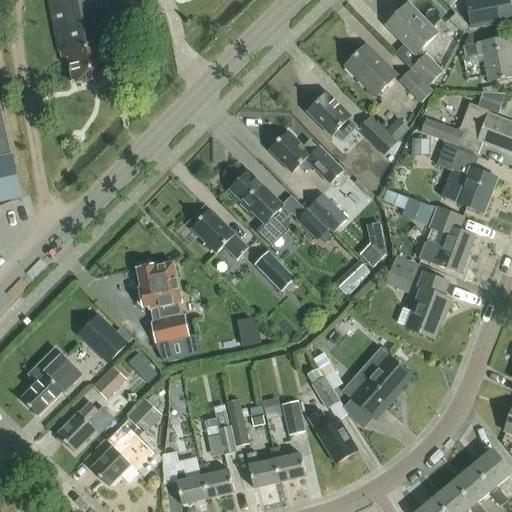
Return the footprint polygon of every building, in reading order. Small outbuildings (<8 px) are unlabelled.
[(111,70),(123,68),(120,52),(111,54),(108,37),(113,36),(105,0),(47,0),(58,54),(61,53),(63,60),(68,59),(73,86),(113,78),(111,70)] [(488,0),(465,0),(471,29),(511,21),(511,17),(508,0),(489,0),(488,0)] [(429,87),(443,73),(426,55),(425,56),(420,51),(437,34),(407,4),(385,26),(420,61),(411,70),(429,87)] [(448,21),(460,33),(467,26),(455,14),(448,21)] [(136,37),(132,15),(120,18),(124,40),(136,37)] [(488,83),(511,78),(511,53),(509,39),(475,45),(478,58),(484,56),(488,83)] [(376,99),(397,77),(366,46),(344,68),(376,99)] [(420,104),(432,91),(411,70),(398,83),(420,104)] [(342,143),(356,128),(349,120),(351,118),(327,94),(307,114),(331,138),(334,135),(342,143)] [(469,104),(459,132),(420,118),(415,131),(478,155),(483,144),(511,155),(511,124),(489,116),(490,112),(469,104)] [(0,204),(22,199),(12,156),(11,157),(0,107),(0,204)] [(397,142),(386,132),(370,117),(357,131),(383,156),(397,142)] [(386,132),(397,142),(409,129),(398,119),(386,132)] [(318,148),(310,140),(303,148),(288,133),(269,152),(292,175),(299,168),(302,171),(309,172),(313,168),(330,185),(343,172),(318,148)] [(429,157),(430,140),(412,139),(411,156),(429,157)] [(436,166),(450,171),(440,196),(457,203),(456,204),(484,215),(498,179),(474,170),(479,159),(444,145),(436,166)] [(293,216),(273,197),(248,172),(229,191),(242,204),(240,206),(249,215),(251,213),(265,226),(257,234),(273,251),(291,233),(284,226),(293,216)] [(307,209),(333,234),(347,220),(322,194),(307,209)] [(433,209),(430,208),(409,200),(402,217),(426,226),(433,209)] [(419,259),(433,265),(461,275),(475,237),(459,231),(464,219),(437,209),(430,229),(445,235),(440,246),(429,242),(424,244),(419,259)] [(296,221),(317,242),(320,239),(334,254),(343,245),(307,210),(296,221)] [(237,261),(248,250),(235,237),(235,236),(210,211),(191,230),(205,244),(203,246),(212,255),(214,253),(216,255),(223,248),(237,261)] [(381,258),(394,255),(391,241),(378,244),(381,258)] [(254,265),(281,293),(285,289),(288,293),(295,286),(292,283),(295,279),(268,252),(254,265)] [(409,294),(419,266),(395,257),(385,285),(409,294)] [(139,306),(143,308),(143,309),(148,308),(149,312),(151,311),(153,323),(152,324),(157,349),(174,345),(173,341),(189,338),(184,316),(182,317),(179,305),(182,305),(173,264),(157,268),(157,266),(137,270),(141,289),(139,289),(139,292),(137,296),(139,306)] [(420,291),(411,312),(403,309),(397,324),(406,328),(405,330),(434,341),(440,326),(442,327),(451,301),(443,298),(448,283),(423,274),(417,289),(420,291)] [(78,336),(108,365),(129,344),(98,315),(78,336)] [(29,376),(37,384),(21,400),(38,417),(62,392),(64,394),(82,376),(55,350),(29,376)] [(323,354),(313,360),(338,403),(340,402),(332,390),(342,384),(323,354)] [(400,391),(411,378),(388,357),(368,379),(360,372),(342,391),(376,421),(402,392),(400,391)] [(326,410),(338,403),(313,360),(312,361),(318,369),(306,376),(312,385),(311,385),(326,410)] [(113,367),(93,387),(106,401),(126,380),(113,367)] [(152,396),(147,402),(145,400),(127,418),(143,434),(162,416),(154,408),(159,403),(152,396)] [(262,402),(267,421),(283,417),(278,398),(262,402)] [(248,444),(238,401),(225,404),(235,447),(248,444)] [(281,405),(289,436),(306,432),(298,401),(281,405)] [(98,435),(113,420),(102,409),(98,413),(89,404),(79,414),(56,436),(74,454),(96,433),(98,435)] [(217,427),(224,455),(235,452),(224,406),(214,408),(216,419),(207,421),(209,429),(217,427)] [(335,466),(358,452),(339,422),(330,427),(321,412),(308,420),(317,435),(335,466)] [(129,442),(123,437),(113,448),(112,447),(90,470),(109,489),(121,476),(129,484),(138,475),(137,474),(155,456),(135,436),(129,442)] [(279,448),(273,450),(275,459),(280,484),(306,479),(301,455),(281,459),(279,448)] [(469,470),(489,494),(501,508),(508,502),(497,488),(511,475),(492,451),(469,470)] [(280,484),(275,459),(257,463),(255,454),(246,456),(254,490),(280,484)] [(200,478),(206,502),(235,495),(229,471),(209,476),(207,465),(198,467),(200,478)] [(206,502),(200,478),(186,481),(184,470),(175,472),(182,507),(206,502)] [(450,486),(470,510),(471,511),(483,511),(477,505),(489,494),(469,470),(450,486)] [(430,502),(438,511),(468,511),(470,510),(450,486),(430,502)] [(438,511),(430,502),(418,511),(438,511)]
